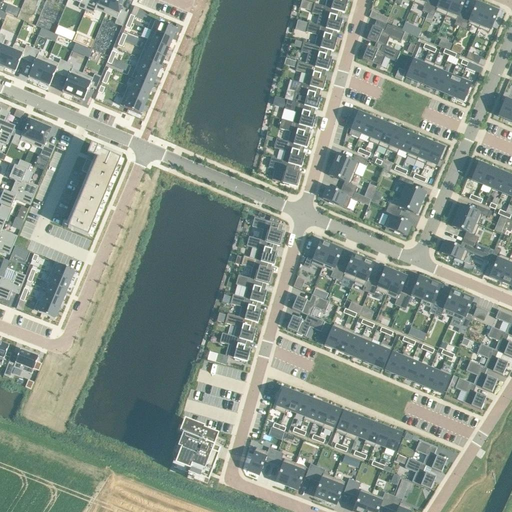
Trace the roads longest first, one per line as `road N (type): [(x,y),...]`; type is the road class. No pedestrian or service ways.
road 1 (residential): [(309,511),(231,478),(303,214)]
road 2 (residential): [(146,148),(64,344),(0,325)]
road 3 (residential): [(511,32),(417,259)]
road 4 (residential): [(303,214),(362,0)]
road 5 (residential): [(303,214),(146,148)]
road 6 (residential): [(146,148),(0,87)]
road 7 (residential): [(511,386),(431,511)]
road 8 (residential): [(417,259),(303,214)]
